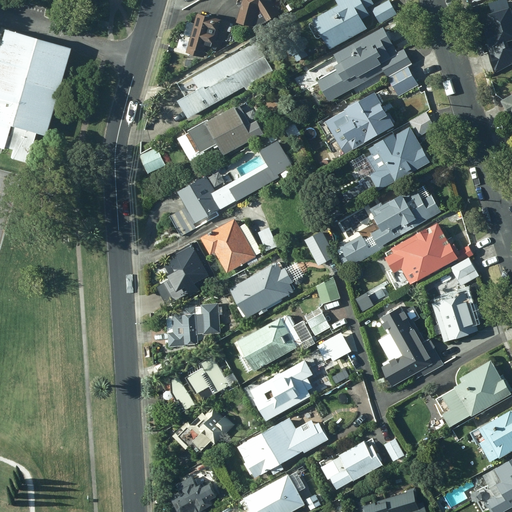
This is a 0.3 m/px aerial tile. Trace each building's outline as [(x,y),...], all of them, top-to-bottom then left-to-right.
[(279,14),(270,0),(239,0),(233,20),(257,26),(279,14)] [(372,3),(369,0),(334,0),(336,3),(310,17),(325,47),(365,26),(361,17),(368,14),(364,7),(372,3)] [(391,0),(389,0),(372,9),(381,25),(399,15),(391,0)] [(511,49),(511,19),(508,8),(503,10),(502,8),(486,13),(490,23),(483,25),(491,50),(488,51),(495,72),(511,62),(511,49),(511,50),(511,49)] [(229,20),(196,12),(185,52),(202,56),(205,44),(219,48),(221,40),(224,41),(229,20)] [(391,44),(381,26),(331,52),(337,63),(334,64),(336,68),(315,79),(326,101),(383,71),(386,76),(411,63),(403,48),(388,55),(384,47),(391,44)] [(295,61),(306,55),(302,48),(305,47),(300,37),(297,38),(291,29),(280,35),(286,45),(283,46),(288,56),(292,54),(295,61)] [(36,133),(43,135),(67,47),(7,31),(0,57),(0,146),(13,150),(11,158),(28,163),(36,133)] [(271,70),(255,40),(175,82),(182,95),(175,99),(184,116),(242,85),(244,89),(254,84),(252,80),(271,70)] [(342,152),(392,125),(373,91),(324,118),(342,152)] [(509,120),(511,117),(511,92),(500,100),(505,108),(503,110),(509,120)] [(215,142),(221,153),(251,138),(242,118),(245,117),(238,103),(234,106),(233,103),(184,128),(185,131),(176,136),(188,160),(200,154),(198,150),(215,142)] [(296,123),(285,128),(291,139),(301,134),(296,123)] [(428,161),(418,142),(415,143),(413,144),(407,131),(395,138),(391,132),(372,143),(372,145),(367,148),(370,153),(364,156),(372,170),(368,172),(377,189),(428,161)] [(261,150),(268,164),(214,193),(203,174),(179,187),(197,220),(292,169),(277,142),(261,150)] [(157,147),(139,155),(146,173),(164,165),(157,147)] [(338,246),(348,266),(386,246),(385,243),(429,217),(413,186),(381,203),(380,201),(368,207),(372,214),(379,227),(370,232),(375,242),(367,247),(360,235),(338,246)] [(254,256),(232,217),(208,230),(209,230),(208,229),(204,231),(205,232),(198,236),(208,253),(212,251),(225,271),(254,256)] [(270,226),(259,231),(267,252),(278,247),(270,226)] [(408,282),(456,257),(455,254),(458,252),(452,242),(449,244),(448,242),(443,245),(433,228),(427,232),(424,226),(389,247),(392,252),(383,256),(391,271),(400,267),(408,282)] [(321,230),(303,239),(317,265),(334,255),(321,230)] [(206,274),(189,242),(172,252),(174,256),(168,260),(171,266),(165,276),(158,280),(172,305),(208,286),(203,276),(206,274)] [(469,259),(452,269),(462,287),(479,277),(469,259)] [(279,269),(275,261),(227,286),(244,316),(253,311),(255,315),(281,301),(279,298),(292,291),(288,283),(291,281),(283,266),(279,269)] [(315,285),(320,303),(339,298),(332,276),(315,285)] [(480,336),(468,295),(436,305),(441,321),(437,323),(444,346),(480,336)] [(219,332),(217,302),(199,304),(199,305),(181,305),(182,312),(171,312),(171,331),(166,331),(166,345),(196,345),(196,339),(205,339),(205,333),(219,332)] [(428,348),(403,304),(377,319),(396,353),(379,363),(392,386),(420,370),(423,374),(443,363),(433,345),(428,348)] [(323,311),(306,321),(316,337),(332,328),(323,311)] [(300,343),(285,315),(232,344),(239,356),(243,354),(252,369),(300,343)] [(164,419),(228,385),(211,353),(161,379),(164,419)] [(303,359),(247,389),(263,419),(309,395),(306,390),(311,387),(305,377),(311,374),(303,359)] [(351,362),(331,370),(337,383),(356,375),(351,362)] [(448,426),(509,393),(502,378),(495,382),(486,366),(460,381),(452,385),(453,387),(440,394),(448,409),(441,413),(448,426)] [(213,443),(234,425),(224,413),(221,416),(211,405),(202,414),(203,415),(194,424),(196,426),(193,429),(188,424),(177,435),(187,445),(193,450),(197,447),(199,449),(209,439),(213,443)] [(511,448),(511,408),(509,410),(508,409),(479,425),(480,426),(477,428),(483,438),(477,442),(488,462),(511,448)] [(297,433),(288,417),(235,445),(252,477),(302,451),(303,452),(327,439),(318,422),(313,424),(297,433)] [(394,438),(383,444),(392,460),(403,455),(394,438)] [(328,476),(335,489),(352,479),(352,477),(379,462),(369,445),(365,447),(362,441),(337,455),(338,456),(332,459),(338,470),(328,476)] [(511,456),(494,467),(495,469),(484,474),(490,484),(500,478),(511,500),(511,456)] [(287,511),(302,504),(286,473),(241,497),(249,511),(287,511)] [(213,496),(206,482),(199,486),(197,483),(193,485),(188,475),(172,484),(176,492),(163,499),(168,510),(164,511),(197,511),(196,510),(210,504),(207,499),(213,496)] [(413,485),(356,502),(358,507),(352,508),(352,511),(425,511),(422,502),(415,504),(413,496),(416,495),(413,485)] [(448,502),(444,495),(436,499),(440,506),(448,502)]
